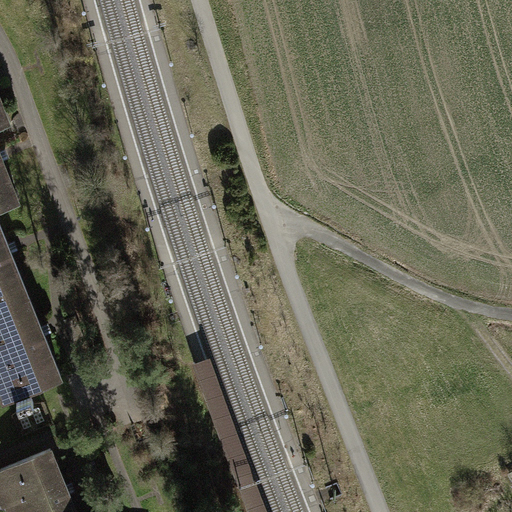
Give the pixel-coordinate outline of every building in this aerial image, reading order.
[(0,97),(0,124),(9,121),(0,97)] [(0,207),(19,199),(0,152),(0,207)] [(0,288),(23,279),(0,222),(0,288)] [(61,374),(23,279),(0,288),(0,378),(7,396),(61,374)] [(269,511),(252,470),(210,356),(194,362),(234,473),(249,511),(269,511)] [(31,396),(17,402),(20,408),(34,403),(31,396)] [(76,511),(51,448),(0,468),(0,478),(13,511),(76,511)]
